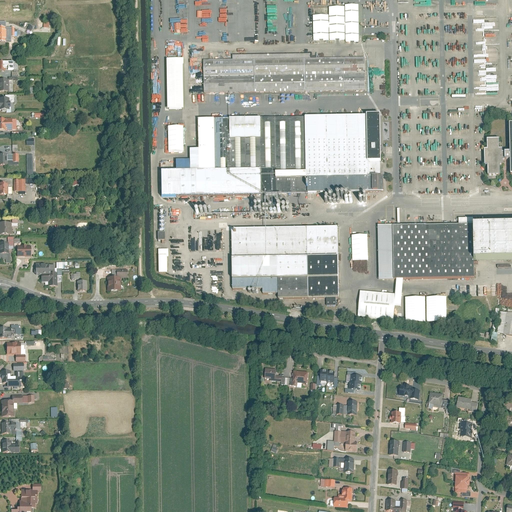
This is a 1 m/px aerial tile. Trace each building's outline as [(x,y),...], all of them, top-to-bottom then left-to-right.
[(358,7),(346,7),(346,9),(346,40),(346,42),(359,42),(358,7)] [(331,40),(346,40),(346,9),(330,9),(331,40)] [(204,62),(205,94),(365,91),(365,59),(204,62)] [(183,60),(167,61),(168,110),(183,110),(183,60)] [(0,71),(5,71),(5,70),(13,70),(13,61),(5,61),(1,61),(0,61),(0,71)] [(0,109),(8,109),(8,107),(9,107),(9,101),(7,101),(7,98),(0,97),(0,109)] [(11,118),(0,118),(0,130),(15,130),(15,119),(11,119),(11,118)] [(176,161),(177,198),(262,197),(262,196),(385,194),(384,178),(381,178),(381,164),(382,164),(381,118),(199,121),(200,151),(191,152),(191,161),(176,161)] [(184,127),(168,127),(169,152),(184,152),(184,127)] [(489,177),(501,177),(500,167),(504,167),(504,161),(506,161),(506,154),(503,154),(503,151),(500,151),(500,141),(488,141),(489,152),(486,152),(486,167),(489,167),(489,177)] [(12,154),(6,154),(6,160),(6,165),(18,165),(18,163),(18,154),(12,154)] [(32,155),(26,155),(27,176),(35,176),(35,172),(32,172),(32,155)] [(13,179),(13,192),(25,191),(25,179),(13,179)] [(0,222),(0,233),(11,234),(11,227),(11,223),(11,222),(0,222)] [(231,227),(232,288),(262,288),(262,293),(278,292),(278,297),(326,297),(326,303),(335,303),(335,296),(338,296),(337,226),(231,227)] [(474,226),(394,228),(395,281),(475,279),(474,264),(474,229),(474,226)] [(380,281),(395,281),(394,228),(379,228),(380,281)] [(511,228),(474,229),(474,264),(511,263),(511,228)] [(369,260),(368,235),(353,236),(353,248),(354,248),(354,251),(357,251),(356,246),(360,246),(360,240),(366,240),(367,260),(369,260)] [(16,246),(16,257),(30,257),(30,246),(16,246)] [(168,255),(168,250),(159,250),(159,273),(168,273),(168,255)] [(34,264),(34,273),(48,273),(48,264),(34,264)] [(116,269),(116,277),(120,277),(127,277),(127,268),(116,269)] [(40,282),(47,282),(48,286),(56,286),(56,273),(49,273),(49,274),(40,274),(40,282)] [(106,277),(107,291),(120,291),(120,277),(116,277),(106,277)] [(77,281),(77,291),(86,291),(86,281),(77,281)] [(396,296),(361,293),(359,318),(394,321),(396,296)] [(425,302),(427,298),(407,298),(407,312),(406,315),(408,314),(410,317),(409,314),(416,314),(414,310),(413,309),(416,308),(413,307),(417,305),(417,306),(418,303),(420,306),(420,302),(422,302),(422,301),(424,305),(422,305),(422,314),(417,312),(417,317),(419,317),(422,316),(422,323),(427,323),(426,303),(425,302)] [(428,323),(447,323),(448,305),(444,313),(444,314),(443,317),(444,317),(443,320),(436,317),(440,317),(440,312),(438,312),(438,315),(436,315),(436,318),(433,316),(434,316),(432,315),(432,312),(429,312),(428,313),(428,323)] [(10,325),(10,328),(11,328),(11,334),(21,334),(21,328),(18,328),(18,325),(10,325)] [(11,334),(11,328),(10,328),(0,328),(0,338),(11,338),(11,334)] [(20,342),(6,343),(6,354),(20,354),(20,342)] [(275,379),(276,369),(265,368),(264,379),(275,379)] [(0,377),(1,378),(1,383),(6,383),(6,387),(21,387),(21,373),(10,374),(10,371),(1,371),(1,374),(0,373),(0,377)] [(297,387),(297,383),(307,383),(307,372),(293,371),(292,386),(297,387)] [(328,372),(321,372),(321,382),(327,382),(327,383),(334,384),(335,374),(328,373),(328,372)] [(361,384),(361,377),(351,377),(351,383),(350,383),(349,390),(359,391),(360,384),(361,384)] [(404,386),(401,386),(399,396),(411,398),(413,388),(409,387),(404,386)] [(442,399),(443,394),(430,392),(428,404),(441,406),(441,405),(442,399)] [(471,401),(471,399),(458,397),(456,407),(469,409),(471,401)] [(450,400),(442,399),(441,405),(442,405),(442,406),(445,407),(445,409),(449,409),(450,400)] [(13,400),(0,401),(0,417),(13,417),(13,400)] [(357,401),(348,401),(348,405),(348,415),(356,415),(357,401)] [(478,402),(471,401),(469,409),(469,411),(476,412),(478,402)] [(348,415),(348,405),(333,404),(332,414),(348,415)] [(391,412),(390,423),(400,423),(401,412),(391,412)] [(9,434),(9,430),(15,430),(15,422),(1,423),(1,434),(9,434)] [(355,432),(346,431),(345,450),(356,451),(356,443),(354,443),(355,432)] [(18,444),(11,444),(11,441),(1,441),(1,452),(12,452),(12,453),(19,453),(18,444)] [(389,441),(389,455),(398,456),(398,441),(389,441)] [(403,442),(403,452),(411,452),(411,442),(403,442)] [(344,458),(344,472),(353,472),(354,458),(344,458)] [(388,470),(387,484),(396,485),(397,470),(388,470)] [(454,472),(454,492),(466,493),(466,489),(467,489),(467,486),(469,486),(469,480),(470,473),(454,472)] [(342,487),(341,495),(338,495),(338,498),(334,498),(333,507),(347,507),(348,501),(351,502),(352,488),(342,487)] [(20,491),(20,502),(18,502),(18,507),(16,507),(16,510),(10,510),(10,511),(25,511),(31,511),(31,509),(34,509),(34,502),(37,502),(37,491),(20,491)] [(395,506),(395,500),(386,500),(386,511),(406,511),(406,500),(400,500),(400,506),(395,506)]
